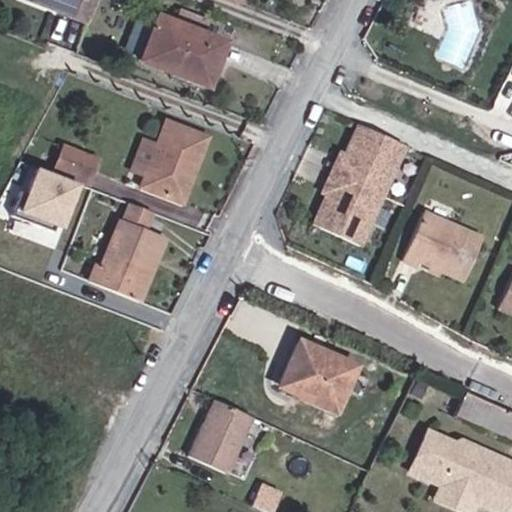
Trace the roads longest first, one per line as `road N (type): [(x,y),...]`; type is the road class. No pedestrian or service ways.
road 1 (residential): [(229,270),(511,393)]
road 2 (residential): [(360,0),(229,270)]
road 3 (residential): [(229,270),(88,511)]
road 4 (unknown): [(334,47),(222,0)]
